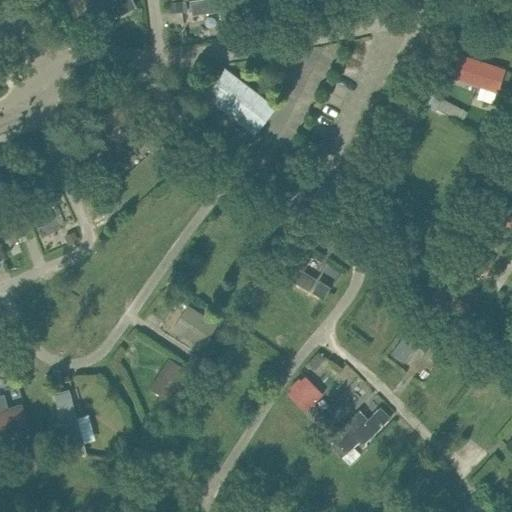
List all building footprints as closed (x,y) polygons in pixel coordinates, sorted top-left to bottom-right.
[(133,0),(99,0),(108,21),(137,9),(133,0)] [(192,16),(219,12),(222,28),(237,26),(233,0),(193,0),(190,0),(192,16)] [(459,54),(452,78),(497,93),(505,69),(459,54)] [(227,85),(220,93),(218,91),(212,100),(246,126),(237,139),(246,146),(275,108),(231,75),(225,83),(227,85)] [(110,100),(100,111),(140,145),(150,134),(110,100)] [(421,121),(415,134),(448,149),(454,136),(421,121)] [(153,134),(145,144),(153,150),(161,139),(153,133),(153,134)] [(501,167),(511,173),(511,155),(508,153),(501,167)] [(56,187),(26,200),(33,214),(40,232),(56,225),(48,207),(61,201),(56,187)] [(510,231),(511,227),(511,213),(485,200),(477,214),(510,231)] [(5,207),(0,208),(0,237),(4,247),(19,241),(5,207)] [(73,231),(63,235),(67,244),(76,240),(73,231)] [(454,258),(486,275),(494,261),(462,243),(454,258)] [(312,259),(297,249),(281,273),(309,292),(318,279),(304,270),(312,259)] [(431,302),(464,319),(471,305),(439,288),(431,302)] [(184,339),(185,337),(203,349),(219,323),(188,305),(171,331),(184,339)] [(439,334),(418,318),(390,355),(402,364),(416,345),(426,352),(439,334)] [(317,351),(307,363),(314,369),(324,357),(317,351)] [(188,372),(169,359),(149,388),(168,401),(188,372)] [(304,375),(286,392),(314,421),(322,412),(313,402),(322,393),(304,375)] [(54,393),(68,448),(83,444),(69,389),(54,393)] [(0,436),(29,429),(22,403),(0,409),(0,436)] [(350,430),(336,444),(346,454),(360,440),(364,444),(391,417),(379,406),(368,418),(361,411),(346,425),(350,430)]
